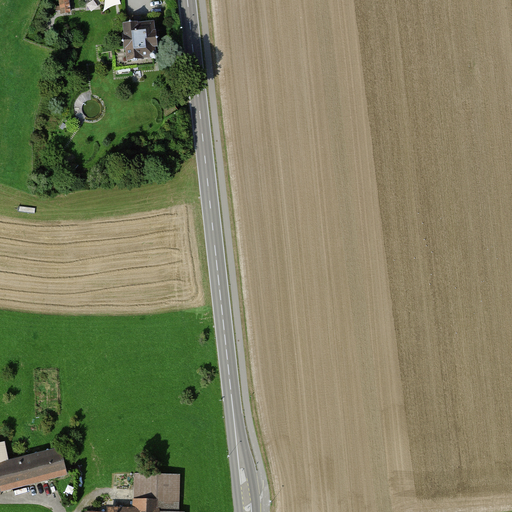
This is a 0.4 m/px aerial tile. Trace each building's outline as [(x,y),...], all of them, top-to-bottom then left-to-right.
[(60,0),(62,14),(73,13),(71,0),(60,0)] [(157,12),(167,11),(166,0),(157,0),(156,0),(157,12)] [(123,29),(127,74),(157,71),(153,26),(123,29)] [(0,489),(0,491),(67,474),(61,451),(8,465),(2,442),(0,442),(0,489)] [(176,511),(178,477),(137,475),(135,511),(176,511)]
